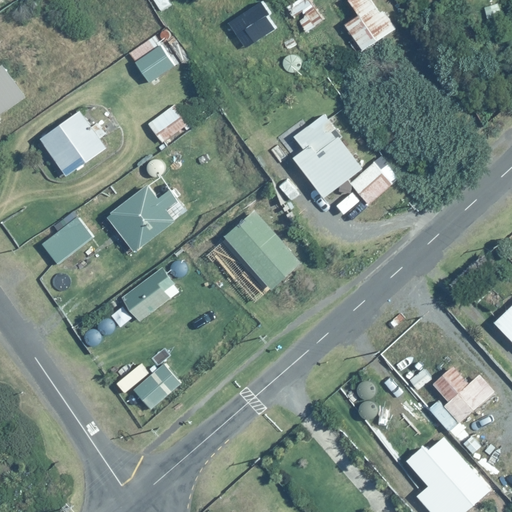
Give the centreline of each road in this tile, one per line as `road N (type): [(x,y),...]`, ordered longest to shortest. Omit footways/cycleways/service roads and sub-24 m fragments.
road 1 (residential): [(511,165),(132,503)]
road 2 (residential): [(132,503),(0,308)]
